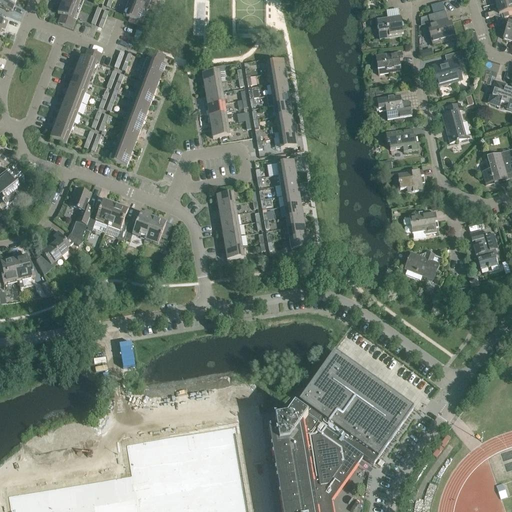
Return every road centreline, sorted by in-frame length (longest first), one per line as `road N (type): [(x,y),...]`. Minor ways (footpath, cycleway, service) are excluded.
road 1 (unclassified): [(461,383),(334,297),(211,308)]
road 2 (residential): [(440,0),(420,4),(413,25),(438,170),(477,203)]
road 3 (unclassified): [(211,308),(0,344)]
road 4 (unknown): [(111,325),(130,511)]
road 5 (unclassified): [(388,511),(401,476),(461,383)]
